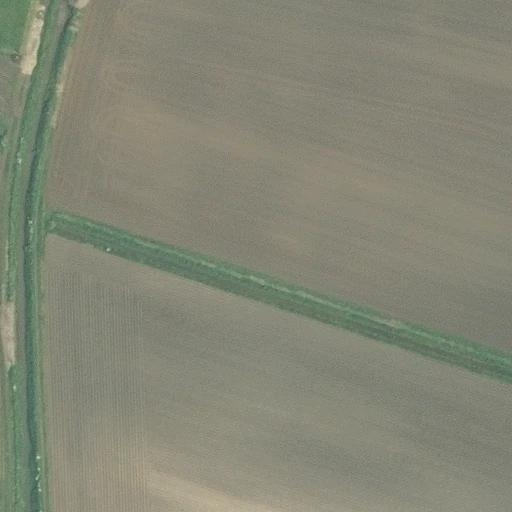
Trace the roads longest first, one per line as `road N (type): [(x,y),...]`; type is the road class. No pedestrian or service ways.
road 1 (track): [(44,511),(40,195),(86,0)]
road 2 (track): [(4,511),(3,185),(43,0)]
